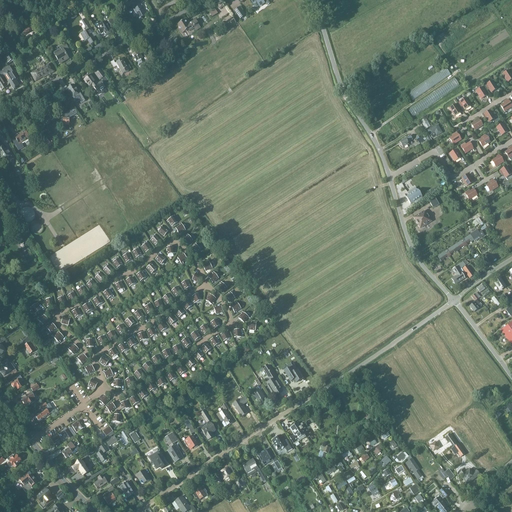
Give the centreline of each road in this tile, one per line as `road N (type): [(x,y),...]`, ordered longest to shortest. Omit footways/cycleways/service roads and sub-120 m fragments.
road 1 (residential): [(138,511),(446,305)]
road 2 (unclassified): [(454,300),(409,243),(379,149),(342,90),(312,0)]
road 3 (residential): [(0,113),(206,0)]
road 4 (tertiary): [(95,511),(0,395)]
